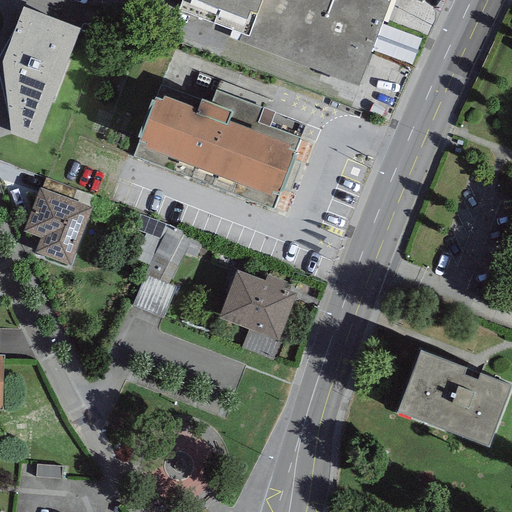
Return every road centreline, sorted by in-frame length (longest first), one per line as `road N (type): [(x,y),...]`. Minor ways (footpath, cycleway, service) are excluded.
road 1 (primary): [(286,511),(340,331),(480,0)]
road 2 (residential): [(122,487),(0,256)]
